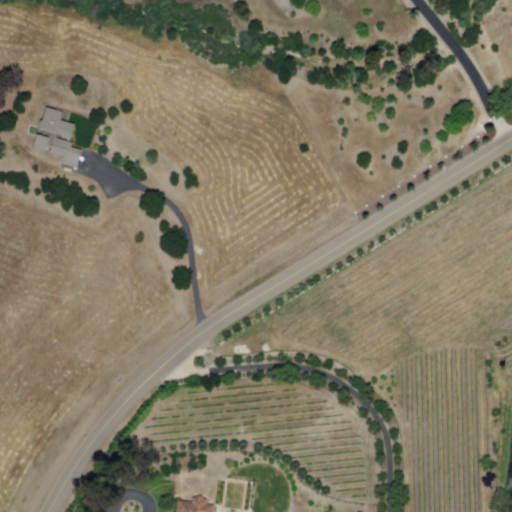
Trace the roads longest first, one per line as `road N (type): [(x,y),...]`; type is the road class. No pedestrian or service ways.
road 1 (residential): [(53,511),(100,431),(203,334),(511,142)]
road 2 (residential): [(511,142),(417,0)]
